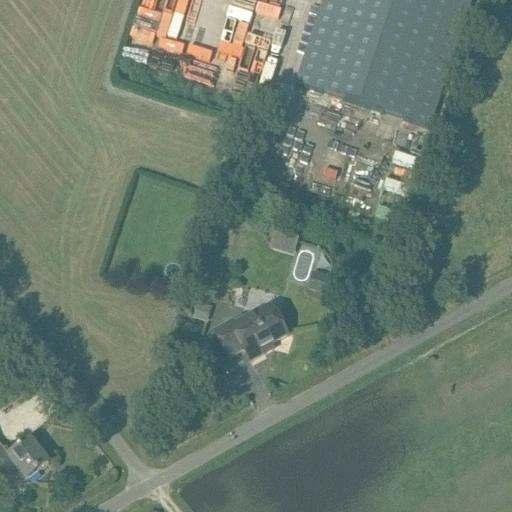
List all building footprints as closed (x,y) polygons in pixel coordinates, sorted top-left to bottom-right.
[(148,0),(148,2),(190,13),(193,1),(188,0),(148,0)] [(324,0),(296,87),(430,131),(472,0),(324,0)] [(178,34),(178,45),(233,44),(232,33),(178,34)] [(175,78),(192,82),(194,72),(199,73),(201,65),(179,61),(175,78)] [(262,100),(267,73),(222,64),(216,91),(262,100)] [(339,184),(392,190),(396,162),(342,155),(339,184)] [(317,199),(320,185),(309,183),(311,172),(280,166),(275,191),(317,199)] [(320,275),(315,294),(327,297),(332,278),(320,275)] [(197,306),(192,322),(204,326),(209,310),(197,306)] [(214,333),(229,360),(244,352),(250,364),(265,356),(262,352),(288,338),(271,308),(243,323),(241,319),(214,333)] [(9,460),(0,448),(0,473),(15,493),(27,483),(28,483),(49,467),(31,443),(9,460)]
